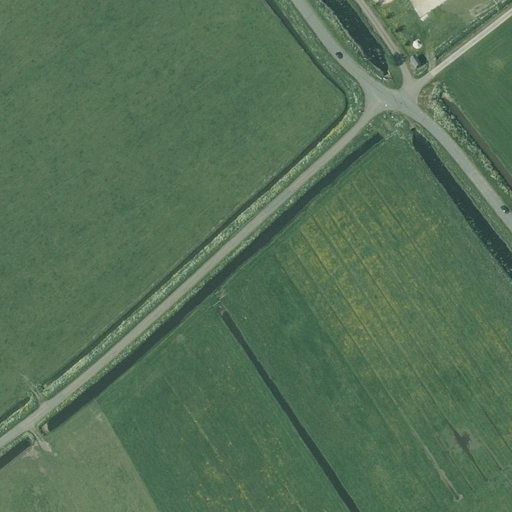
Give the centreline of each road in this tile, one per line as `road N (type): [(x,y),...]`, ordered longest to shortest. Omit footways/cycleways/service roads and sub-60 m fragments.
road 1 (unclassified): [(0,442),(133,335),(382,99)]
road 2 (tertiary): [(511,228),(440,136),(396,100),(382,99)]
road 3 (tertiary): [(382,99),(297,0)]
